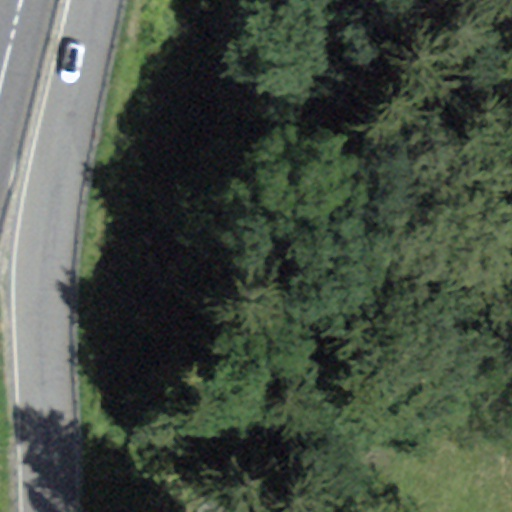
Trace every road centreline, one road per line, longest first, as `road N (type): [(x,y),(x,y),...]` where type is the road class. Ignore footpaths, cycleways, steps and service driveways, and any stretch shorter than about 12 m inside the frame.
road 1 (track): [(384,0),(298,164),(253,346),(226,511)]
road 2 (unclassified): [(96,0),(41,274),(50,511)]
